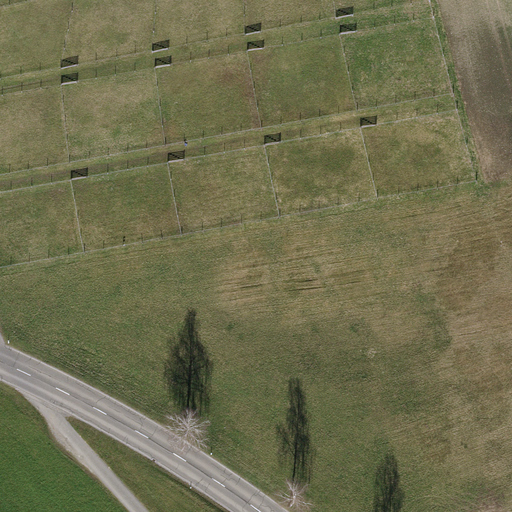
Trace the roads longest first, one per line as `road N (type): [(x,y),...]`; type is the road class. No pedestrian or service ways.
road 1 (tertiary): [(258,511),(144,434),(0,361)]
road 2 (track): [(138,511),(60,427),(52,386)]
